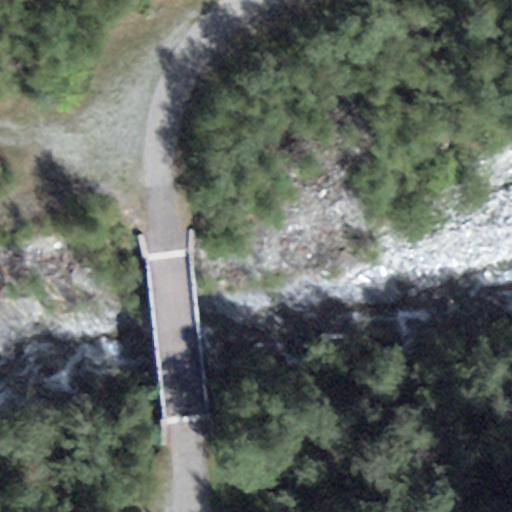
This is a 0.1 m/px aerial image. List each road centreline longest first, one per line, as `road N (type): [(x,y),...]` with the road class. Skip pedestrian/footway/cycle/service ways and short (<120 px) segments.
road 1 (unclassified): [(199,511),(169,222),(170,123),(191,58),(262,0)]
road 2 (track): [(170,123),(0,114)]
